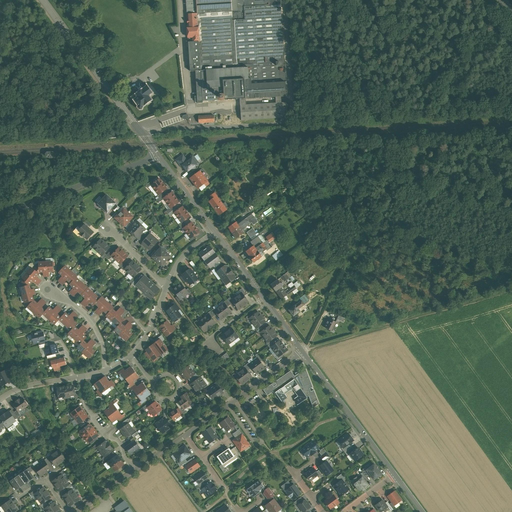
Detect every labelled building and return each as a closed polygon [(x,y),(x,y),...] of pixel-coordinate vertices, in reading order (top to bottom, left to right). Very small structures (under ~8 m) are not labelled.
[(185,0),(188,27),(187,27),(188,38),(193,37),(193,42),(199,42),(199,44),(191,44),(193,71),(195,71),(195,73),(197,96),(197,100),(197,103),(203,103),(203,101),(219,100),(245,99),(286,97),(280,4),(275,5),(275,0),(254,2),(253,0),(244,1),(243,0),(185,0)] [(147,86),(132,97),(138,106),(138,108),(139,109),(141,109),(142,108),(142,107),(147,103),(147,104),(150,102),(150,101),(151,100),(148,96),(152,93),(147,86)] [(287,103),(240,105),(241,120),(282,118),(287,110),(287,103)] [(195,167),(199,164),(192,154),(186,159),(183,154),(176,159),(181,165),(182,164),(187,170),(194,165),(195,167)] [(195,167),(194,165),(187,170),(190,174),(197,169),(195,167)] [(200,171),(195,174),(192,176),(192,177),(190,178),(198,189),(199,188),(204,184),(207,182),(200,171)] [(154,183),(151,185),(155,190),(163,184),(159,179),(154,183)] [(222,181),(215,186),(218,190),(225,185),(222,181)] [(163,184),(155,190),(158,195),(162,192),(167,189),(163,184)] [(165,197),(163,199),(164,199),(167,203),(175,197),(172,192),(165,197)] [(223,204),(217,196),(216,196),(214,193),(210,197),(212,199),(209,202),(213,207),(212,209),(213,211),(215,210),(219,216),(221,216),(223,214),(223,212),(227,209),(229,207),(225,202),(223,204)] [(106,196),(99,204),(100,205),(99,206),(99,207),(100,208),(102,208),(102,207),(105,210),(108,210),(115,203),(106,196)] [(175,197),(167,203),(170,208),(171,208),(173,206),(179,202),(175,197)] [(120,208),(116,204),(112,209),(116,213),(118,211),(120,208)] [(177,211),(174,213),(178,218),(186,212),(182,207),(177,211)] [(120,213),(115,218),(120,222),(128,213),(123,209),(120,213)] [(186,212),(178,218),(181,222),(181,223),(183,221),(190,216),(186,212)] [(128,213),(120,222),(124,226),(129,221),(132,217),(128,213)] [(250,219),(247,222),(249,225),(251,223),(253,225),(258,222),(254,217),(250,219)] [(245,219),(238,224),(240,227),(247,222),(245,219)] [(129,229),(129,230),(133,234),(141,225),(137,221),(134,224),(129,229)] [(187,226),(183,229),(187,233),(195,227),(192,222),(187,226)] [(236,222),(228,228),(232,233),(240,227),(238,224),(236,222)] [(247,222),(240,227),(242,230),(244,229),(249,225),(247,222)] [(93,233),(84,224),(80,229),(78,231),(81,234),(81,237),(84,237),(87,239),(93,233)] [(141,225),(133,234),(137,238),(138,237),(143,233),(146,229),(141,225)] [(195,227),(187,233),(190,238),(194,236),(199,232),(195,227)] [(242,230),(240,227),(232,233),(236,238),(244,233),(242,230)] [(253,228),(246,233),(250,238),(257,233),(253,228)] [(145,235),(142,238),(145,240),(150,234),(148,231),(145,235)] [(145,240),(143,241),(142,244),(144,246),(145,246),(149,250),(158,241),(150,234),(145,240)] [(271,234),(266,238),(268,240),(270,242),(275,239),(271,234)] [(258,237),(250,242),(253,246),(254,246),(258,251),(265,246),(263,243),(258,237)] [(96,245),(93,248),(97,252),(105,244),(101,239),(96,245)] [(105,244),(97,252),(101,256),(102,256),(104,253),(109,248),(105,244)] [(209,246),(200,253),(205,261),(215,253),(209,246)] [(258,251),(254,246),(253,246),(246,252),(249,257),(258,251)] [(114,253),(111,256),(116,260),(123,252),(119,248),(114,253)] [(153,257),(157,261),(165,252),(161,248),(153,257)] [(107,255),(105,256),(108,259),(111,256),(114,253),(111,250),(107,255)] [(258,251),(249,257),(253,263),(261,257),(259,253),(258,251)] [(123,252),(116,260),(120,264),(122,261),(128,256),(123,252)] [(165,252),(157,261),(161,265),(162,265),(165,261),(170,256),(165,252)] [(215,253),(205,261),(210,268),(213,266),(219,261),(220,261),(215,253)] [(128,266),(125,269),(125,270),(129,273),(137,265),(132,261),(128,266)] [(215,268),(214,269),(216,272),(217,272),(216,272),(223,267),(221,264),(215,268)] [(137,265),(129,273),(133,277),(133,278),(135,276),(141,269),(137,265)] [(65,266),(59,272),(63,276),(62,277),(64,279),(71,271),(65,266)] [(31,267),(27,273),(37,281),(38,279),(36,276),(39,273),(35,270),(33,269),(31,267)] [(226,267),(224,267),(223,267),(216,272),(217,272),(221,278),(231,271),(229,268),(228,269),(227,267),(226,267)] [(190,269),(182,275),(187,281),(189,284),(197,279),(190,269)] [(71,271),(64,279),(66,281),(67,280),(71,283),(76,277),(77,276),(71,271)] [(231,271),(221,278),(226,285),(230,282),(233,279),(234,277),(234,276),(233,274),(231,271)] [(37,281),(27,273),(22,278),(24,280),(26,281),(25,282),(29,285),(32,281),(35,283),(37,281)] [(135,276),(133,278),(133,277),(129,282),(131,284),(137,278),(135,276)] [(71,283),(70,284),(74,288),(73,289),(75,291),(82,283),(76,277),(71,283)] [(146,279),(144,277),(141,280),(136,285),(143,292),(151,283),(147,279),(146,279)] [(141,280),(137,278),(131,284),(135,287),(136,285),(141,280)] [(278,279),(271,285),(275,291),(276,291),(281,287),(283,286),(278,279)] [(88,288),(82,283),(75,291),(77,293),(78,291),(82,295),(88,288)] [(151,283),(143,292),(150,299),(158,291),(156,289),(156,287),(151,283)] [(186,290),(181,284),(177,287),(184,296),(188,293),(186,290)] [(29,285),(20,287),(23,295),(34,292),(33,289),(30,290),(29,285)] [(294,286),(285,293),(287,295),(296,288),(294,286)] [(184,296),(177,287),(173,290),(178,296),(180,299),(184,296)] [(285,293),(281,287),(276,291),(282,299),(287,295),(285,293)] [(88,288),(82,295),(85,298),(84,299),(87,301),(94,294),(88,288)] [(34,292),(23,295),(25,303),(33,300),(32,295),(35,295),(34,292)] [(241,293),(237,297),(243,306),(248,302),(244,296),(241,293)] [(94,294),(87,301),(89,303),(90,302),(93,306),(95,304),(100,299),(94,294)] [(309,301),(304,294),(296,300),(298,303),(301,301),(304,304),(309,301)] [(100,299),(95,304),(99,307),(98,308),(101,310),(107,302),(101,297),(100,299)] [(232,300),(233,302),(238,309),(243,306),(237,297),(232,300)] [(37,304),(33,300),(28,306),(27,307),(33,312),(40,305),(38,303),(37,304)] [(298,303),(295,305),(298,309),(304,304),(301,301),(298,303)] [(107,302),(101,310),(103,312),(103,311),(107,314),(112,309),(113,308),(107,302)] [(180,309),(174,302),(172,303),(173,306),(174,306),(177,311),(180,309)] [(227,307),(224,303),(219,307),(226,316),(231,312),(227,307)] [(43,307),(40,305),(33,312),(39,318),(43,314),(45,311),(41,308),(43,307)] [(295,305),(289,310),(293,316),(299,311),(298,309),(295,305)] [(173,306),(166,311),(174,321),(181,316),(177,311),(174,306),(173,306)] [(53,310),(53,311),(49,307),(45,311),(43,314),(49,319),(55,312),(53,310)] [(215,310),(214,310),(217,314),(221,319),(226,316),(219,307),(215,310)] [(107,314),(106,316),(112,321),(119,313),(117,311),(116,312),(112,309),(107,314)] [(58,314),(55,312),(49,319),(55,325),(59,320),(61,318),(57,314),(58,314)] [(252,316),(249,319),(253,324),(262,317),(258,312),(252,316)] [(69,316),(65,313),(61,318),(59,320),(65,325),(72,317),(70,315),(69,316)] [(119,313),(112,321),(118,326),(121,323),(124,320),(120,316),(121,315),(119,313)] [(208,314),(203,318),(210,328),(213,326),(215,324),(211,318),(209,314),(208,314)] [(72,317),(65,325),(71,330),(74,327),(77,324),(73,320),(74,319),(72,317)] [(262,317),(253,324),(256,328),(260,326),(265,322),(262,317)] [(198,322),(197,322),(200,326),(204,332),(207,330),(210,328),(203,318),(198,322)] [(336,322),(328,318),(324,327),(331,331),(336,322)] [(166,322),(160,326),(164,331),(163,332),(164,333),(164,335),(166,335),(167,335),(173,331),(170,327),(166,322)] [(124,327),(121,323),(118,326),(114,330),(120,335),(127,328),(125,326),(124,327)] [(263,331),(260,333),(261,333),(264,337),(273,331),(270,326),(263,331)] [(78,330),(74,327),(71,330),(68,333),(74,339),(81,331),(79,330),(78,330)] [(127,328),(120,335),(126,341),(132,334),(129,331),(129,330),(127,328)] [(238,337),(231,328),(226,332),(233,341),(238,337)] [(81,331),(74,339),(80,344),(83,341),(86,338),(82,334),(83,333),(81,331)] [(273,331),(264,337),(267,342),(268,342),(271,340),(277,336),(273,331)] [(43,332),(32,334),(34,344),(38,343),(45,341),(43,332)] [(233,341),(226,332),(222,335),(228,344),(233,341)] [(159,340),(153,345),(160,355),(167,350),(159,340)] [(274,345),(271,347),(275,352),(284,345),(280,340),(274,345)] [(87,344),(83,341),(80,344),(77,347),(83,353),(90,346),(88,344),(87,344)] [(48,346),(44,347),(47,356),(55,354),(58,353),(56,344),(48,346)] [(153,345),(146,350),(147,351),(152,357),(154,360),(160,355),(153,345)] [(284,345),(275,352),(278,357),(282,354),(287,350),(284,345)] [(90,346),(83,353),(89,358),(95,352),(91,348),(92,347),(90,346)] [(152,357),(147,351),(144,354),(148,360),(152,357)] [(57,360),(51,362),(52,368),(60,366),(66,365),(64,358),(57,360)] [(259,360),(257,358),(253,361),(260,371),(265,368),(260,362),(259,360)] [(250,364),(249,364),(252,368),(256,374),(260,371),(253,361),(250,364)] [(125,371),(121,374),(125,379),(135,372),(131,366),(125,371)] [(189,366),(180,372),(186,380),(188,379),(195,374),(189,366)] [(244,368),(240,372),(247,381),(251,377),(247,371),(245,368),(244,368)] [(290,371),(274,382),(276,385),(273,387),(272,384),(263,390),(267,396),(275,390),(276,392),(275,392),(281,401),(287,397),(285,394),(292,389),(298,396),(294,399),(298,404),(307,398),(307,397),(308,396),(313,408),(319,404),(305,368),(298,373),(297,372),(295,373),(296,375),(294,376),(290,371)] [(12,376),(9,369),(3,372),(7,379),(12,376)] [(7,379),(3,372),(0,373),(0,384),(1,386),(9,382),(7,379)] [(135,372),(125,379),(130,385),(133,382),(139,378),(135,372)] [(240,372),(235,375),(242,384),(247,381),(240,372)] [(105,376),(99,380),(106,390),(112,386),(109,382),(105,376)] [(192,384),(191,384),(197,392),(206,385),(200,377),(199,378),(192,384)] [(106,390),(99,380),(94,384),(98,390),(101,394),(106,390)] [(137,387),(133,390),(137,395),(147,388),(142,383),(137,387)] [(71,385),(65,386),(67,398),(71,398),(71,396),(74,395),(75,395),(74,391),(73,386),(71,386),(71,385)] [(222,392),(217,385),(208,392),(213,400),(223,393),(222,392)] [(65,386),(59,387),(59,388),(57,388),(58,394),(59,398),(63,397),(63,399),(67,398),(65,386)] [(147,388),(137,395),(141,401),(145,398),(151,394),(147,388)] [(186,393),(181,397),(182,399),(178,402),(182,407),(183,409),(184,409),(193,402),(186,393)] [(20,400),(19,399),(16,402),(16,403),(13,404),(17,410),(19,412),(23,409),(28,406),(22,398),(20,400)] [(150,406),(147,408),(149,410),(149,413),(152,413),(156,414),(158,414),(159,412),(161,410),(155,402),(150,406)] [(109,407),(104,411),(108,417),(117,410),(113,404),(109,407)] [(73,412),(71,414),(75,419),(84,412),(80,406),(73,412)] [(176,409),(169,414),(174,420),(180,416),(180,415),(176,410),(176,409)] [(14,412),(13,410),(10,412),(15,420),(18,418),(14,412)] [(117,410),(108,417),(112,423),(118,418),(122,415),(117,410)] [(10,412),(9,411),(5,414),(5,413),(2,415),(2,416),(0,417),(0,418),(5,426),(8,429),(14,425),(13,423),(16,421),(10,412)] [(84,412),(75,419),(78,424),(88,417),(84,412)] [(164,418),(157,423),(159,426),(158,428),(160,430),(162,430),(163,432),(165,432),(171,427),(167,422),(164,418)] [(234,426),(228,418),(221,423),(219,424),(222,428),(224,427),(227,431),(234,426)] [(128,423),(120,429),(123,434),(131,428),(128,423)] [(82,430),(80,431),(80,433),(83,438),(84,437),(93,430),(92,429),(92,428),(91,426),(88,425),(82,430)] [(131,428),(123,434),(126,438),(135,432),(131,428)] [(210,428),(203,433),(205,436),(204,437),(206,440),(207,439),(210,443),(217,437),(214,433),(210,428)] [(237,431),(232,434),(236,439),(241,435),(242,435),(243,434),(240,429),(237,431)] [(93,430),(84,437),(88,442),(89,442),(96,437),(98,436),(94,430),(93,430)] [(348,434),(338,441),(343,447),(348,444),(353,440),(348,434)] [(236,439),(233,441),(241,451),(249,445),(242,435),(241,435),(236,439)] [(102,444),(97,447),(101,452),(110,446),(106,441),(102,444)] [(132,443),(126,447),(130,454),(139,447),(134,441),(132,443)] [(309,444),(309,443),(304,447),(305,447),(301,450),(307,457),(310,455),(311,455),(315,452),(315,451),(318,448),(313,441),(309,444)] [(348,444),(343,447),(341,448),(344,452),(351,448),(348,444)] [(185,445),(173,454),(179,462),(185,458),(191,454),(185,445)] [(110,446),(101,452),(104,457),(109,453),(113,450),(110,446)] [(351,448),(344,452),(347,456),(350,454),(349,454),(354,451),(352,447),(351,448)] [(354,451),(349,454),(350,454),(354,461),(363,454),(358,448),(354,451)] [(234,456),(223,464),(218,457),(221,455),(220,454),(216,457),(221,465),(225,462),(228,465),(238,458),(237,456),(237,457),(232,449),(230,451),(234,456)] [(230,451),(229,449),(221,455),(218,457),(223,464),(234,456),(230,451)] [(65,459),(59,450),(54,453),(60,463),(65,459)] [(321,455),(320,456),(324,461),(330,457),(326,452),(321,455)] [(60,463),(54,453),(49,457),(52,462),(55,466),(60,463)] [(115,457),(109,461),(108,461),(107,462),(107,463),(108,464),(109,464),(111,467),(120,460),(121,460),(117,455),(115,457)] [(185,458),(179,462),(177,463),(180,467),(185,463),(187,462),(185,458)] [(44,460),(39,464),(46,473),(50,469),(47,465),(44,460)] [(120,460),(111,467),(115,471),(118,469),(124,465),(120,460)] [(187,465),(187,466),(191,472),(199,467),(195,460),(194,461),(187,465)] [(332,470),(326,462),(320,467),(326,475),(327,474),(328,475),(330,474),(331,474),(331,472),(331,471),(332,470)] [(39,464),(34,467),(38,472),(41,476),(46,473),(39,464)] [(366,470),(370,475),(373,480),(382,474),(374,464),(366,470)] [(316,472),(313,468),(305,474),(310,481),(314,478),(318,475),(316,472)] [(370,475),(366,470),(365,468),(361,470),(363,472),(365,475),(367,478),(370,475)] [(34,477),(28,469),(24,472),(29,480),(34,477)] [(203,471),(194,477),(199,484),(202,481),(207,478),(203,471)] [(29,480),(24,472),(19,475),(25,484),(29,480)] [(342,473),(336,478),(339,482),(342,480),(345,478),(342,473)] [(25,484),(19,475),(15,478),(20,487),(25,484)] [(65,480),(62,475),(59,477),(53,481),(56,486),(65,480)] [(367,485),(364,487),(364,488),(362,490),(363,490),(369,486),(366,481),(363,477),(362,476),(358,479),(356,477),(351,481),(354,484),(362,478),(367,485)] [(20,487),(15,478),(10,481),(13,486),(16,490),(20,487)] [(362,478),(354,484),(353,484),(354,485),(359,491),(362,489),(362,490),(364,488),(364,487),(367,485),(362,478)] [(65,480),(56,486),(60,491),(65,487),(69,485),(65,480)] [(254,484),(247,489),(251,494),(253,497),(260,492),(258,491),(264,487),(259,480),(254,484)] [(339,482),(334,486),(341,495),(349,489),(342,480),(339,482)] [(213,485),(211,483),(207,485),(201,490),(206,497),(216,490),(215,488),(216,487),(214,484),(213,485)] [(288,489),(286,491),(288,493),(291,497),(293,499),(300,494),(294,485),(292,486),(288,489)] [(274,495),(268,487),(266,489),(269,493),(265,495),(267,497),(270,495),(272,497),(274,495)] [(47,493),(44,488),(38,492),(34,494),(35,494),(38,499),(47,493)] [(76,494),(72,490),(69,492),(63,496),(63,497),(64,498),(65,499),(66,501),(76,494)] [(394,491),(387,496),(391,502),(394,506),(401,500),(394,491)] [(47,493),(38,499),(41,504),(45,502),(51,497),(47,493)] [(76,494),(66,501),(68,504),(69,506),(70,506),(76,502),(79,499),(76,494)] [(333,495),(325,501),(327,504),(326,506),(329,507),(330,509),(339,503),(337,500),(333,495)] [(6,503),(1,506),(5,511),(14,505),(11,500),(6,503)] [(274,500),(266,506),(270,511),(276,511),(280,509),(274,500)] [(305,500),(298,505),(302,511),(304,511),(309,509),(310,507),(305,500)] [(380,511),(387,507),(382,500),(375,505),(380,511)] [(131,511),(129,509),(130,509),(124,501),(123,502),(119,505),(118,506),(120,509),(116,511),(131,511)] [(48,506),(45,509),(47,511),(50,511),(57,507),(54,502),(48,506)]
